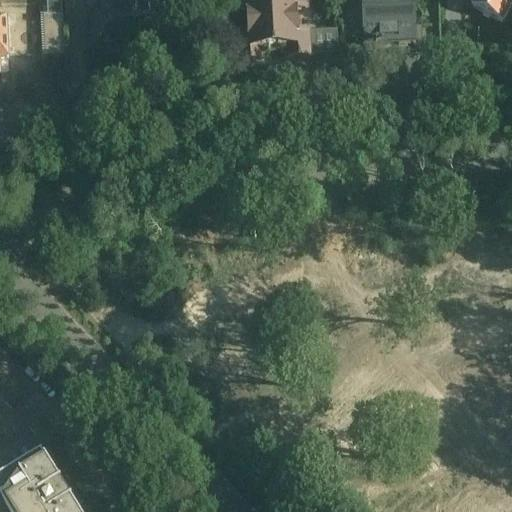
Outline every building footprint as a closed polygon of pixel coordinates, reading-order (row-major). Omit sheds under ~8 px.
[(234,0),(236,14),(248,13),(249,37),(237,38),(238,48),(236,48),(236,52),(238,52),(239,62),(262,60),(262,48),(286,47),(287,59),(310,58),(309,34),(297,34),(295,10),(307,10),(306,0),(269,0),(258,1),(258,0),(234,0)] [(383,0),(384,3),(361,4),(363,45),(415,42),(413,0),(383,0)] [(510,8),(511,2),(511,0),(475,0),(472,6),(502,22),(510,8)] [(61,31),(60,5),(37,6),(38,31),(61,31)] [(94,14),(92,14),(92,16),(94,49),(93,49),(93,51),(95,51),(95,50),(122,49),(122,53),(138,52),(138,48),(164,47),(164,48),(166,47),(166,46),(164,13),(165,12),(165,10),(163,11),(141,12),(141,6),(115,7),(115,13),(94,14)] [(0,72),(1,73),(0,58),(0,57),(0,29),(26,28),(25,9),(0,10),(0,72)] [(415,231),(380,233),(381,250),(363,251),(365,280),(383,279),(383,283),(418,281),(415,231)] [(41,463),(0,488),(0,511),(73,511),(82,507),(70,487),(60,494),(41,463)] [(474,491),(486,486),(481,473),(469,477),(474,491)]
